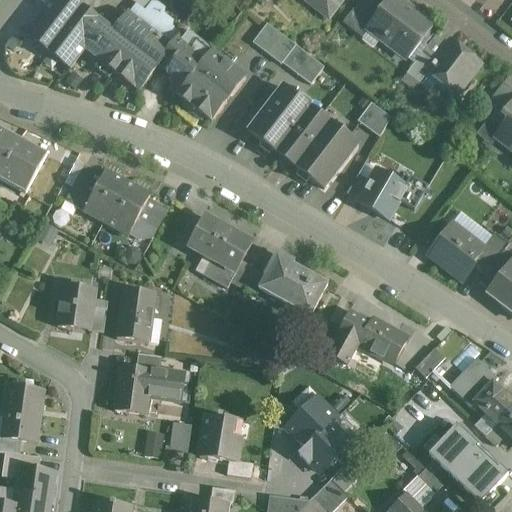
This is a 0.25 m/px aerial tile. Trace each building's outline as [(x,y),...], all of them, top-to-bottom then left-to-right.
[(70,71),(84,52),(138,93),(159,66),(172,49),(171,48),(128,15),(113,34),(68,0),(53,0),(25,37),(70,71)] [(127,0),(136,6),(145,13),(153,1),(151,0),(127,0)] [(343,0),(308,0),(306,3),(328,20),(343,0)] [(394,0),(391,0),(375,21),(369,28),(371,29),(368,32),(404,59),(429,26),(394,0)] [(136,6),(128,15),(171,48),(183,32),(184,31),(165,16),(166,10),(153,1),(145,13),(136,6)] [(369,28),(374,21),(375,21),(379,15),(361,1),(342,25),(362,40),(370,30),(369,28)] [(252,45),(267,56),(281,67),(295,48),(267,26),(252,45)] [(167,77),(183,89),(210,53),(183,32),(171,48),(172,49),(159,66),(164,69),(169,68),(170,72),(169,72),(167,75),(167,77)] [(426,74),(430,77),(456,97),(480,66),(450,43),(426,74)] [(324,70),(310,59),(295,48),(282,66),(310,87),(324,70)] [(245,79),(210,53),(183,89),(177,98),(210,124),(245,79)] [(426,74),(430,70),(430,69),(434,65),(422,56),(406,76),(419,85),(427,75),(426,74)] [(288,164),(322,119),(312,111),(310,110),(309,111),(282,89),(248,133),(274,154),(275,154),(288,164)] [(391,121),(375,109),(374,109),(371,106),(357,124),(379,140),(391,121)] [(496,139),(499,142),(511,152),(511,106),(503,118),(509,122),(496,139)] [(331,125),(322,119),(288,164),(296,170),(296,171),(323,192),(357,148),(330,127),(330,126),(331,125)] [(0,182),(25,196),(46,157),(0,132),(0,182)] [(85,168),(66,203),(84,213),(104,178),(85,168)] [(386,222),(394,210),(406,190),(377,172),(357,205),(386,222)] [(125,186),(105,175),(104,178),(84,213),(84,214),(104,225),(125,186)] [(358,203),(360,199),(361,199),(369,184),(357,177),(346,196),(358,203)] [(129,238),(129,237),(149,201),(150,200),(125,186),(104,225),(129,238)] [(151,240),(167,212),(149,201),(129,237),(138,242),(151,240)] [(242,265),(252,246),(204,220),(187,251),(204,260),(196,274),(227,291),(230,286),(242,265)] [(487,253),(483,251),(452,227),(427,259),(462,285),(473,271),(479,264),(487,253)] [(505,252),(509,247),(494,236),(483,251),(487,253),(479,264),(490,272),(494,266),(505,252)] [(511,262),(511,257),(505,252),(494,266),(504,273),(511,262)] [(258,292),(259,293),(309,320),(327,287),(275,259),(264,277),(263,279),(265,280),(258,292)] [(511,262),(504,273),(489,293),(486,296),(511,315),(511,262)] [(490,272),(479,264),(473,271),(484,279),(490,272)] [(242,292),(254,272),(242,265),(230,286),(242,292)] [(484,279),(479,286),(489,293),(504,273),(494,266),(490,272),(484,279)] [(259,293),(258,292),(265,280),(263,279),(264,277),(254,272),(242,292),(255,299),(259,293)] [(57,329),(89,334),(92,310),(95,293),(63,288),(57,329)] [(155,297),(150,296),(123,292),(116,342),(148,346),(149,346),(155,297)] [(106,312),(92,310),(89,334),(103,336),(106,312)] [(349,315),(347,318),(326,357),(347,368),(358,348),(393,368),(407,341),(373,322),(370,326),(349,315)] [(425,382),(443,362),(444,362),(433,352),(415,372),(425,382)] [(171,372),(172,364),(160,362),(160,360),(138,357),(136,371),(159,374),(159,371),(171,372)] [(496,381),(476,362),(450,390),(470,409),(474,405),(486,417),(497,427),(511,410),(511,404),(492,385),(496,381)] [(136,371),(121,369),(114,414),(144,418),(146,400),(180,405),(184,377),(159,374),(136,371)] [(45,393),(6,388),(0,429),(0,441),(21,444),(37,446),(45,393)] [(338,420),(317,400),(285,432),(304,451),(306,453),(332,426),(338,420)] [(511,442),(511,410),(497,427),(502,432),(501,432),(507,438),(511,442)] [(486,417),(475,429),(485,439),(497,427),(486,417)] [(218,418),(218,420),(205,418),(198,460),(228,465),(236,466),(236,464),(242,424),(222,420),(222,419),(218,418)] [(169,451),(181,453),(186,453),(186,454),(187,454),(191,429),(173,426),(169,451)] [(351,445),(332,426),(306,453),(304,451),(299,457),(308,467),(315,474),(323,473),(351,445)] [(496,449),(507,438),(501,432),(502,432),(497,427),(485,439),(496,449)] [(435,439),(422,452),(481,506),(506,479),(476,451),(478,449),(455,428),(440,444),(435,439)] [(144,459),(161,461),(164,436),(147,434),(144,459)] [(19,458),(21,444),(0,441),(0,455),(5,456),(19,458)] [(243,446),(241,463),(252,465),(254,447),(243,446)] [(38,474),(40,461),(19,458),(5,456),(1,479),(18,482),(19,471),(38,474)] [(252,467),(236,464),(236,466),(228,465),(226,478),(250,481),(252,467)] [(38,474),(19,471),(18,482),(14,508),(21,509),(20,511),(47,511),(53,476),(38,474)] [(434,497),(442,489),(425,472),(418,478),(417,479),(417,480),(434,497)] [(347,492),(353,481),(339,474),(333,485),(347,492)] [(334,511),(335,511),(347,500),(332,485),(330,483),(318,495),(313,500),(324,511),(334,511)] [(233,508),(235,494),(212,491),(210,505),(227,507),(233,508)] [(421,511),(405,496),(389,511),(421,511)] [(226,511),(227,507),(210,505),(193,503),(191,511),(226,511)]
